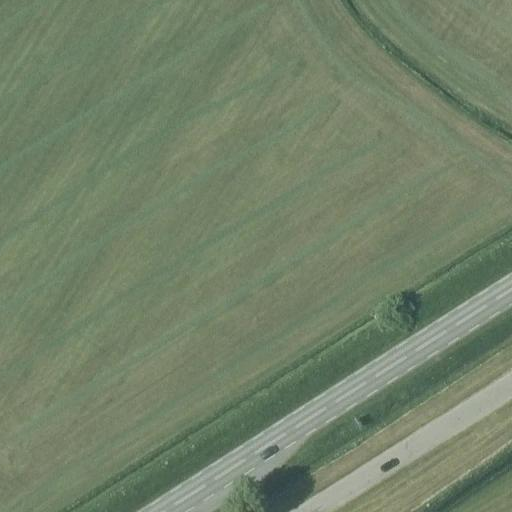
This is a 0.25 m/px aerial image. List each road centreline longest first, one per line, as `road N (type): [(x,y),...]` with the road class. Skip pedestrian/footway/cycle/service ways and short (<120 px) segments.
road 1 (primary): [(163,511),(511,289)]
road 2 (unclassified): [(311,511),(511,385)]
